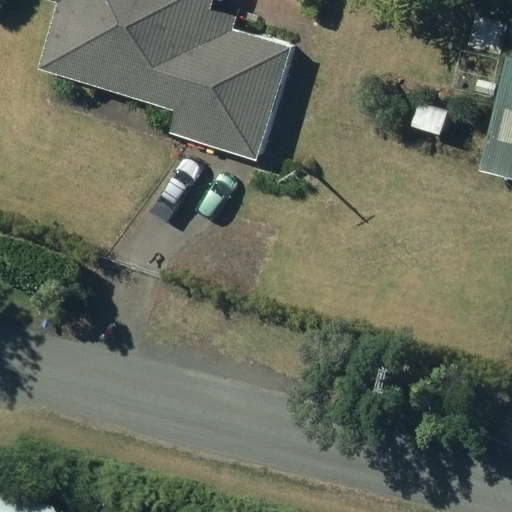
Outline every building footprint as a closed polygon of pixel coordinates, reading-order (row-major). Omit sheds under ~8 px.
[(65,6),(49,63),(162,95),(154,120),(273,154),(309,29),(224,5),(225,0),(48,0),(48,1),(65,6)] [(263,0),(304,14),(309,0),(263,0)] [(511,49),(412,21),(396,76),(511,109),(511,49)] [(362,294),(384,188),(296,169),(273,275),(362,294)] [(500,229),(435,208),(394,337),(459,357),(500,229)]
